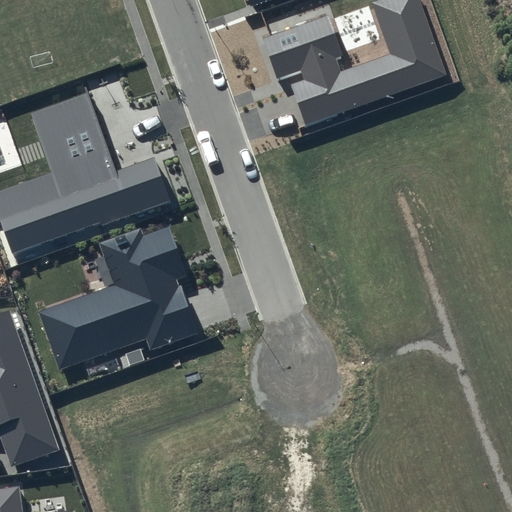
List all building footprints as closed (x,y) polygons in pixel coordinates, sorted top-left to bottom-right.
[(328,16),(262,38),(278,81),(289,77),(307,126),(447,75),(418,0),(378,0),(372,2),(390,55),(348,69),(328,16)] [(51,174),(0,191),(0,216),(14,258),(170,201),(154,157),(117,170),(89,92),(31,113),(51,174)] [(168,222),(99,248),(112,286),(39,312),(59,371),(145,340),(149,351),(200,333),(179,279),(188,276),(168,222)] [(11,315),(0,319),(0,437),(12,467),(61,451),(11,315)] [(22,511),(19,487),(0,489),(0,511),(72,511),(64,511),(22,511)]
